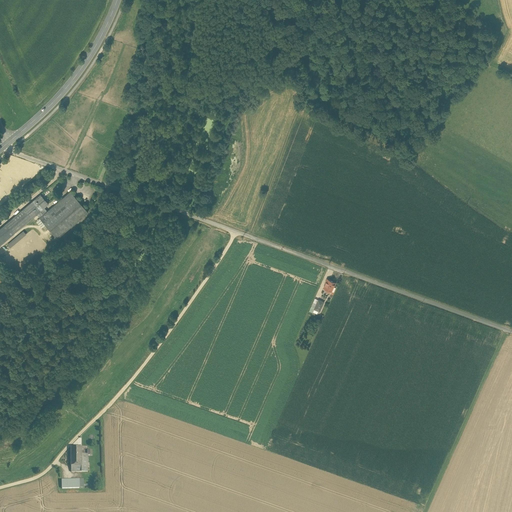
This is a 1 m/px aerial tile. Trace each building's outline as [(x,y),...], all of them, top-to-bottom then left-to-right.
[(40,217),(57,237),(88,211),(70,190),(47,210),(40,217)] [(49,203),(40,193),(32,200),(40,210),(44,207),(49,203)] [(32,200),(0,227),(0,244),(37,213),(40,210),(32,200)] [(18,200),(6,210),(8,213),(20,203),(18,200)] [(40,210),(37,213),(40,217),(47,210),(44,207),(40,210)] [(331,290),(335,282),(327,278),(323,287),(331,290)] [(324,302),(318,299),(314,308),(320,311),(324,302)] [(81,454),(81,447),(71,447),(71,466),(82,465),(81,454)] [(87,454),(81,454),(82,465),(71,466),(71,472),(88,471),(87,454)] [(62,480),(62,489),(80,488),(79,480),(62,480)]
